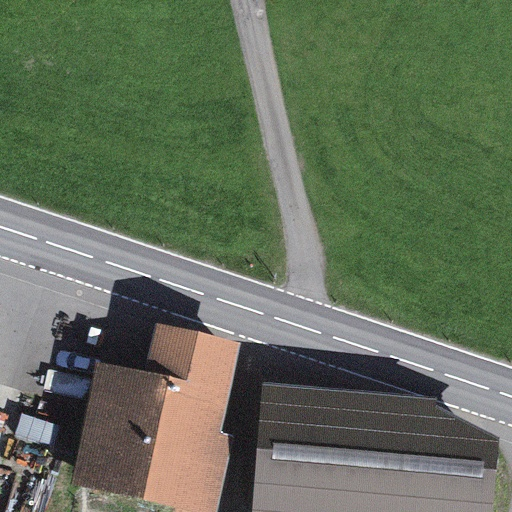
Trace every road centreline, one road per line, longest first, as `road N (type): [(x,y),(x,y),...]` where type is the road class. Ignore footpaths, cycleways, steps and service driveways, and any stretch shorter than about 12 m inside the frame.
road 1 (secondary): [(511,399),(0,226)]
road 2 (track): [(312,330),(240,0)]
